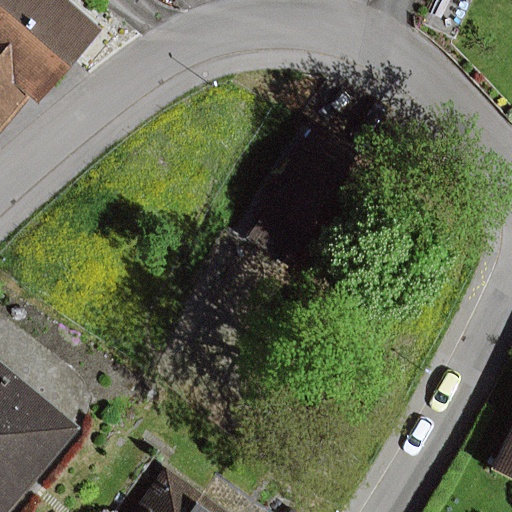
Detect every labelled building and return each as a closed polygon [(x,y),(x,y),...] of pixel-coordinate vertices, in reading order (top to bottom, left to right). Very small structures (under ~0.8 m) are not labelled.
[(0,0),(0,134),(31,97),(41,106),(104,29),(68,0),(0,0)] [(347,260),(402,176),(317,121),(263,203),(269,208),(248,241),(321,289),(343,257),(347,260)] [(0,511),(11,511),(83,428),(0,358),(0,511)] [(511,434),(494,469),(511,478),(511,434)] [(227,511),(165,468),(133,511),(227,511)]
